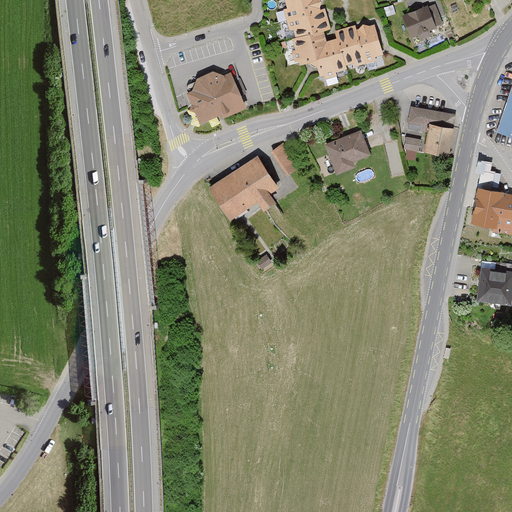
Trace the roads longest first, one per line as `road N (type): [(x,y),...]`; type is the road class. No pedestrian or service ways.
road 1 (motorway): [(74,0),(119,511)]
road 2 (motorway): [(143,511),(99,0)]
road 3 (tertiary): [(191,167),(151,223),(23,468),(0,496)]
road 4 (primary): [(468,137),(394,511)]
road 5 (tertiary): [(432,68),(227,144),(191,167)]
road 6 (track): [(44,182),(62,374),(71,380)]
road 7 (residential): [(254,0),(250,23),(150,53)]
road 8 (unclassified): [(191,167),(150,53)]
